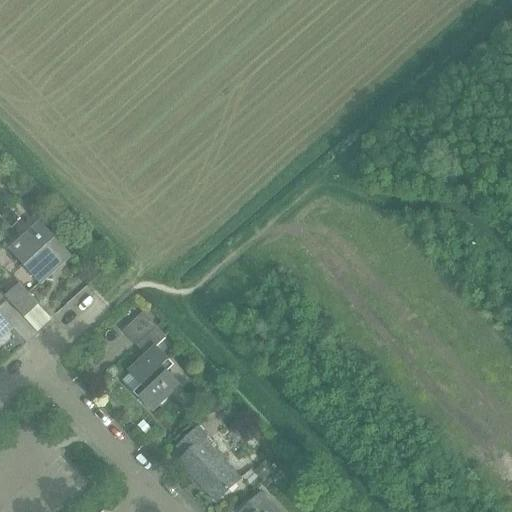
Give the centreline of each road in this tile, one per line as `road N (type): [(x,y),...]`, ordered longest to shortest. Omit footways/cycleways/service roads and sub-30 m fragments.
road 1 (residential): [(261,161),(511,430)]
road 2 (residential): [(32,365),(261,161)]
road 3 (residential): [(439,0),(261,161)]
road 4 (residential): [(149,487),(32,365)]
road 5 (residential): [(171,66),(261,161)]
